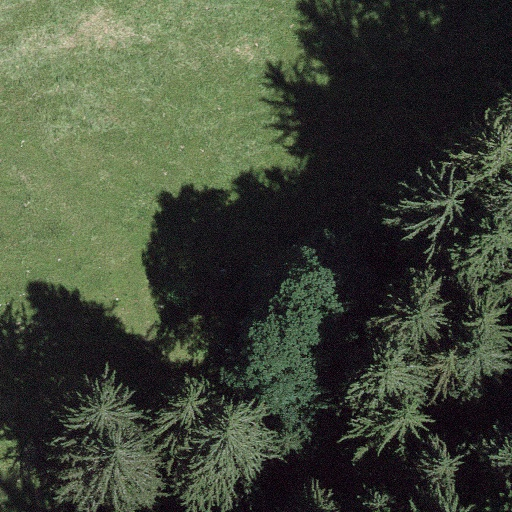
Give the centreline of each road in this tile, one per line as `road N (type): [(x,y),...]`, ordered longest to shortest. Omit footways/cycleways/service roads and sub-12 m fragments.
road 1 (track): [(213,511),(167,465),(143,349),(109,277),(0,167)]
road 2 (track): [(511,407),(456,472),(386,511)]
